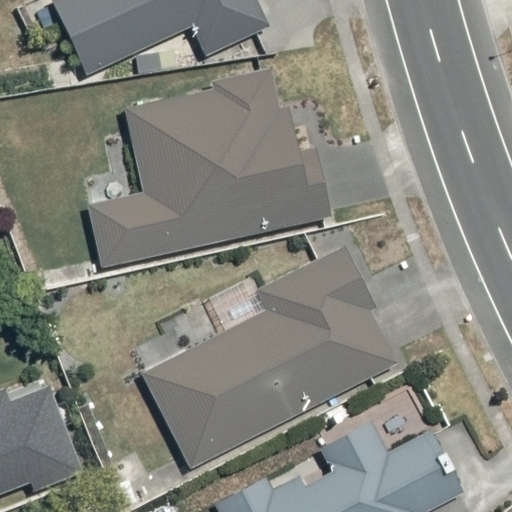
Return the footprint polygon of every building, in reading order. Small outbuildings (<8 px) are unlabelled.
[(62,0),(96,67),(140,48),(142,74),(248,61),(246,35),(272,25),(263,0),(62,0)] [(98,201),(108,264),(344,225),(329,140),(309,144),(298,76),(138,102),(153,192),(98,201)] [(284,308),(274,314),(254,276),(163,323),(168,331),(140,346),(155,380),(197,460),(404,352),(377,301),(388,295),(359,239),(272,284),(284,308)] [(0,495),(89,459),(58,383),(0,406),(0,495)] [(232,511),(434,511),(470,492),(437,433),(402,453),(383,419),(338,444),(349,463),(293,495),(280,472),(227,502),(232,511)]
